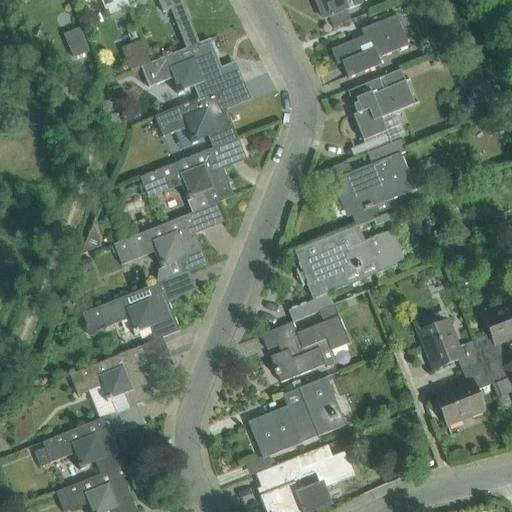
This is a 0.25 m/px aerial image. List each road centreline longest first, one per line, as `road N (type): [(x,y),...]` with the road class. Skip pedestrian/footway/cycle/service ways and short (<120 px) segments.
road 1 (residential): [(207,511),(188,451),(193,399),(305,117),(294,75),(253,0)]
road 2 (residential): [(376,511),(511,471)]
